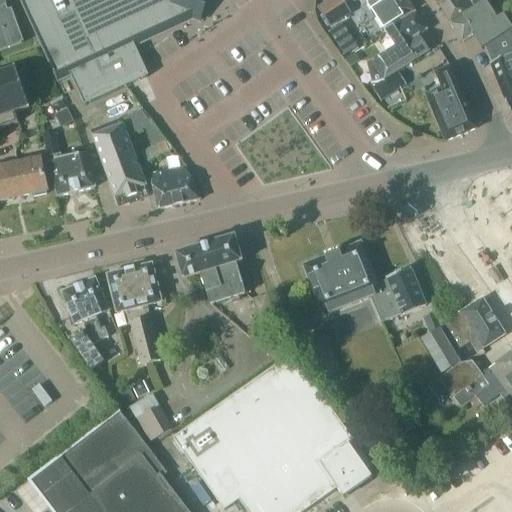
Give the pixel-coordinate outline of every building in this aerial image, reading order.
[(1,71),(0,71),(0,73),(0,51),(24,43),(12,9),(8,11),(7,7),(8,7),(5,0),(0,0),(0,129),(18,124),(15,116),(17,115),(16,113),(30,108),(16,68),(2,73),(1,71)] [(22,0),(60,80),(71,77),(85,106),(128,86),(149,76),(132,40),(190,13),(197,16),(203,0),(22,0)] [(351,13),(341,0),(330,0),(318,8),(330,27),(351,13)] [(372,0),(368,3),(385,29),(414,10),(407,0),(372,0)] [(435,0),(450,23),(485,0),(435,0)] [(511,10),(498,20),(486,1),(451,24),(464,43),(473,37),(482,50),(511,30),(511,10)] [(419,35),(427,31),(416,13),(386,32),(397,49),(373,64),(368,66),(373,84),(384,81),(398,72),(413,62),(430,51),(419,35)] [(357,47),(341,24),(327,33),(343,57),(357,47)] [(511,30),(485,48),(490,58),(493,64),(491,65),(496,75),(511,115),(511,30)] [(347,58),(352,66),(361,61),(356,53),(347,58)] [(469,108),(468,108),(451,67),(436,73),(446,96),(430,103),(437,121),(446,142),(477,129),(469,108)] [(384,81),(373,88),(381,101),(406,85),(398,72),(384,81)] [(282,98),(289,100),(288,105),(296,108),(300,95),(284,91),(282,98)] [(65,127),(74,122),(67,109),(58,113),(65,127)] [(148,196),(146,186),(128,137),(153,126),(142,111),(121,120),(92,132),(94,137),(93,137),(115,198),(116,198),(119,206),(148,196)] [(60,155),(54,133),(44,136),(50,163),(58,197),(95,188),(86,154),(63,159),(62,154),(60,155)] [(160,158),(155,147),(142,153),(146,164),(160,158)] [(42,160),(0,169),(0,201),(33,195),(33,198),(47,195),(46,192),(48,191),(46,180),(53,179),(49,160),(42,161),(42,160)] [(200,201),(192,178),(192,177),(185,168),(150,176),(157,206),(161,209),(200,201)] [(211,305),(246,295),(237,265),(243,263),(236,241),(178,258),(184,280),(201,275),(211,305)] [(361,245),(305,267),(324,316),(370,296),(380,292),(378,285),(361,245)] [(151,318),(148,306),(162,303),(161,300),(163,298),(161,292),(159,291),(152,265),(108,276),(117,314),(126,312),(129,323),(131,323),(142,366),(162,361),(151,318)] [(387,279),(388,281),(378,285),(380,292),(370,296),(381,324),(425,306),(411,269),(387,279)] [(84,327),(96,343),(109,338),(105,328),(101,330),(96,317),(109,312),(105,302),(96,279),(62,293),(72,317),(70,320),(69,320),(72,327),(84,322),(86,326),(84,327)] [(253,300),(260,323),(275,319),(268,296),(253,300)] [(462,313),(459,314),(460,315),(450,321),(460,338),(467,334),(471,342),(476,348),(483,350),(505,335),(482,300),(462,313)] [(441,327),(435,314),(424,318),(430,333),(441,329),(441,327)] [(83,331),(70,340),(97,379),(104,374),(98,366),(104,362),(83,331)] [(460,364),(454,353),(441,331),(422,341),(442,374),(460,364)] [(339,375),(326,341),(307,348),(320,382),(339,375)] [(473,362),(460,365),(429,387),(415,398),(424,409),(447,390),(454,399),(461,408),(466,404),(467,404),(476,397),(483,407),(501,394),(511,411),(511,410),(511,353),(495,365),(496,365),(482,375),(473,362)] [(288,359),(174,439),(225,511),(240,501),(247,511),(305,511),(338,489),(344,498),(373,478),(366,469),(371,466),(349,434),(309,378),(288,359)] [(133,388),(138,399),(149,394),(144,382),(134,387),(133,388)] [(150,442),(170,431),(158,407),(138,418),(150,442)] [(189,511),(163,478),(168,474),(152,453),(120,412),(29,481),(53,511),(189,511)]
